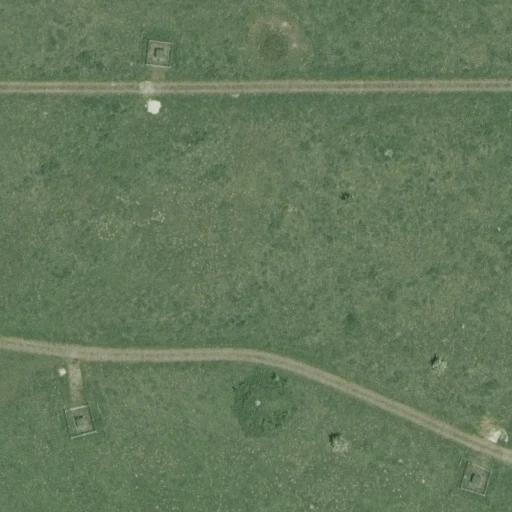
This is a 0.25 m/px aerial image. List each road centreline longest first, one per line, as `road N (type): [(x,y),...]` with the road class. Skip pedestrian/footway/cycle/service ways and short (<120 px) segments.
road 1 (track): [(0,343),(105,356),(259,356),(489,448),(480,468)]
road 2 (track): [(511,86),(0,87)]
